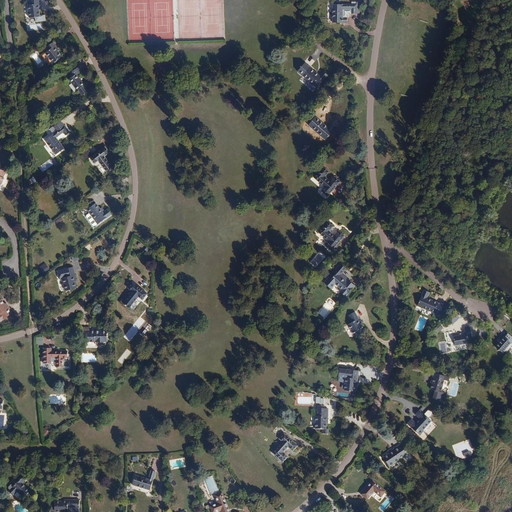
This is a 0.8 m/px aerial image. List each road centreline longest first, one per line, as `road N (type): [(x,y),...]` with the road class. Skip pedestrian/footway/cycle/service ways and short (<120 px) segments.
road 1 (unclassified): [(0,339),(58,319),(88,297),(118,258),(132,216),(133,157),(122,122),(59,0)]
road 2 (unclassified): [(295,511),(354,448),(383,385),(395,318),(383,236)]
road 3 (track): [(30,331),(12,61)]
road 4 (track): [(30,331),(45,511)]
road 5 (unclassified): [(383,236),(370,88)]
road 6 (unclassified): [(485,318),(383,236)]
